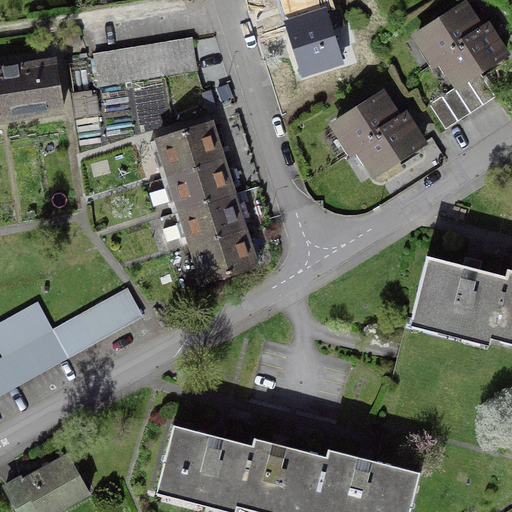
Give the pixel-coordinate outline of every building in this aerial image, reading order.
[(439,60),(479,34),(462,7),(416,37),(433,64),(439,60)] [(324,13),(285,25),(301,76),(340,64),(324,13)] [(457,87),(503,57),(485,30),(479,34),(439,60),(457,87)] [(77,35),(58,38),(59,48),(79,45),(77,35)] [(190,40),(92,56),(97,87),(195,71),(190,40)] [(0,123),(60,114),(52,62),(4,70),(0,70),(0,123)] [(463,119),(469,115),(475,111),(482,107),(488,103),(494,98),(478,73),(465,82),(453,90),(440,98),(428,106),(444,131),(450,127),(456,123),(463,119)] [(379,96),(333,126),(351,152),(357,149),(397,123),(379,96)] [(374,176),(420,146),(403,119),(397,123),(357,149),(374,176)] [(235,207),(232,196),(228,185),(235,183),(233,176),(231,169),(224,171),(220,161),(217,150),(224,148),(222,141),(220,134),(213,136),(209,124),(182,133),(156,141),(160,153),(153,155),(155,162),(157,169),(164,166),(168,177),(171,188),(164,190),(166,197),(168,204),(175,202),(179,213),(182,223),(175,225),(178,232),(180,239),(187,237),(190,248),(194,259),(187,261),(189,268),(191,275),(198,272),(202,284),(228,276),(254,268),(251,256),(257,253),(255,247),(253,240),(246,242),(243,231),(239,220),(246,218),(244,211),(242,205),(235,207)] [(511,273),(507,272),(505,279),(465,269),(426,259),(410,320),(491,340),(493,333),(511,338),(511,273)] [(140,316),(125,290),(0,359),(0,395),(141,318),(140,316)] [(35,305),(0,324),(0,354),(0,355),(48,328),(35,305)] [(284,511),(311,511),(312,511),(313,511),(408,511),(418,473),(373,462),(327,451),(325,457),(289,448),(253,439),(251,446),(212,436),(172,426),(157,488),(236,507),(238,501),(284,511)] [(65,457),(19,483),(18,481),(3,489),(16,511),(32,503),(36,511),(57,511),(87,495),(65,457)]
